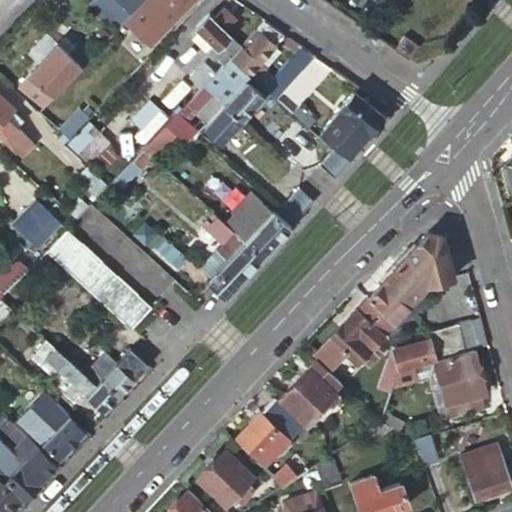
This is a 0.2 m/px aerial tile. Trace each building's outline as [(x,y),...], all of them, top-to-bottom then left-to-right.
[(89,0),(87,3),(116,30),(123,23),(130,16),(112,0),(89,0)] [(112,0),(130,16),(145,0),(112,0)] [(193,0),(145,0),(130,16),(123,23),(148,47),(193,0)] [(228,58),(239,47),(223,32),(234,20),(223,10),(212,22),(208,17),(195,30),(214,47),(207,54),(214,60),(217,57),(223,64),(228,58)] [(282,33),(264,21),(254,32),(259,36),(244,52),(239,47),(228,58),(238,67),(244,72),(269,46),(282,33)] [(407,55),(417,41),(402,31),(395,42),(392,46),(407,55)] [(254,32),(239,47),(244,52),(259,36),(254,32)] [(17,85),(41,108),(81,67),(70,57),(56,44),(17,85)] [(313,55),(298,45),(259,86),(272,98),(313,55)] [(275,51),(269,46),(244,72),(250,77),(275,51)] [(70,57),(81,67),(90,57),(79,47),(70,57)] [(238,67),(228,58),(223,64),(214,74),(202,86),(224,105),(241,121),(262,99),(245,82),(237,90),(227,80),(238,67)] [(198,90),(202,86),(214,74),(204,64),(188,81),(198,90)] [(175,114),(185,123),(203,105),(210,112),(204,119),(208,122),(224,105),(202,86),(198,90),(175,114)] [(316,127),(323,134),(339,148),(344,153),(365,128),(368,131),(379,118),(378,116),(379,114),(353,89),(316,127)] [(3,118),(10,112),(12,109),(0,98),(0,139),(19,157),(30,144),(15,130),(3,118)] [(219,145),(241,121),(224,105),(208,122),(202,129),(219,145)] [(21,123),(10,112),(3,118),(15,130),(21,123)] [(184,145),(196,132),(185,123),(175,114),(164,126),(155,135),(165,144),(173,135),(184,145)] [(106,146),(86,127),(68,146),(88,165),(106,146)] [(155,135),(141,150),(151,159),(165,144),(155,135)] [(354,162),(353,161),(344,153),(339,148),(319,170),(334,184),(354,162)] [(131,161),(140,170),(151,159),(141,150),(131,161)] [(131,161),(106,186),(116,195),(140,170),(131,161)] [(106,186),(86,167),(76,178),(96,197),(106,186)] [(283,209),(299,224),(316,205),(300,191),(283,209)] [(225,225),(261,258),(289,227),(270,209),(269,211),(252,196),(225,225)] [(35,243),(53,225),(58,220),(34,197),(9,222),(33,245),(35,243)] [(298,225),(299,224),(283,209),(281,211),(298,225)] [(207,290),(220,302),(261,258),(225,225),(216,217),(210,224),(206,220),(201,225),(220,242),(192,272),(204,282),(201,285),(207,290)] [(44,251),(61,233),(53,225),(35,243),(44,251)] [(429,228),(400,261),(425,284),(427,281),(455,273),(444,232),(429,228)] [(150,307),(65,229),(61,233),(44,251),(129,329),(150,307)] [(165,239),(156,249),(177,268),(187,257),(165,239)] [(400,261),(368,296),(381,307),(375,314),(387,325),(394,319),(394,318),(418,292),(425,284),(400,261)] [(0,268),(0,291),(3,294),(14,283),(0,268)] [(418,292),(394,318),(397,321),(407,330),(431,304),(418,292)] [(381,307),(368,296),(330,338),(357,363),(359,361),(362,364),(366,358),(371,364),(383,350),(375,343),(386,332),(383,329),(387,325),(375,314),(381,307)] [(475,347),(491,343),(483,316),(460,323),(468,348),(475,347)] [(398,367),(413,363),(435,357),(468,348),(460,323),(427,332),(429,338),(404,345),(397,321),(394,318),(394,319),(387,325),(393,345),(398,367)] [(85,374),(51,343),(42,352),(47,356),(44,358),(80,390),(69,402),(92,423),(116,397),(88,370),(85,374)] [(370,408),(381,418),(392,384),(398,367),(393,345),(370,408)] [(88,370),(116,397),(148,364),(130,347),(117,362),(105,351),(88,370)] [(487,390),(475,347),(468,348),(435,357),(445,401),(449,400),(453,414),(484,405),(481,391),(487,390)] [(316,358),(281,397),(313,425),(322,414),(321,413),(339,394),(334,390),(341,382),(316,358)] [(398,367),(392,384),(413,379),(411,374),(416,372),(413,363),(398,367)] [(58,402),(41,385),(31,395),(48,411),(58,402)] [(266,462),(262,466),(283,485),(311,467),(296,452),(281,468),(270,459),(303,423),(274,396),(238,436),(266,462)] [(58,459),(86,430),(58,402),(48,411),(60,423),(41,442),(58,459)] [(54,463),(6,415),(0,421),(0,429),(16,445),(9,452),(21,463),(5,478),(22,496),(54,463)] [(381,418),(360,433),(369,443),(393,424),(381,418)] [(439,458),(430,433),(414,437),(424,463),(439,458)] [(511,479),(499,440),(462,452),(477,495),(511,483),(511,479)] [(225,449),(198,479),(226,504),(233,496),(241,503),(252,491),(248,489),(253,484),(248,480),(253,475),(225,449)] [(343,481),(333,451),(319,461),(327,487),(343,481)] [(352,480),(363,511),(380,511),(410,501),(403,480),(381,487),(376,472),(352,480)] [(0,511),(7,511),(19,500),(0,481),(0,511)] [(214,511),(188,488),(166,511),(214,511)] [(301,511),(322,505),(317,491),(285,502),(288,511),(301,511)]
